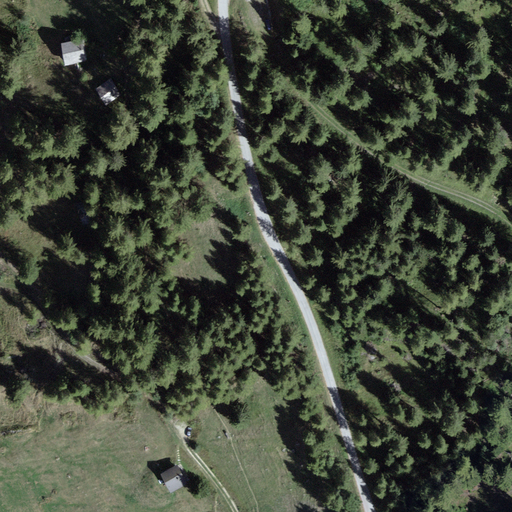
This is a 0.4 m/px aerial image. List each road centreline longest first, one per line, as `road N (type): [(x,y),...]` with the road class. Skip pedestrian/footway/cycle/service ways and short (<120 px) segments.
road 1 (unclassified): [(224,0),(256,194),(316,331),(371,511)]
road 2 (track): [(256,0),(274,51),(329,116),(397,166),(511,222)]
road 3 (track): [(230,511),(157,404),(79,360),(39,302),(0,284)]
